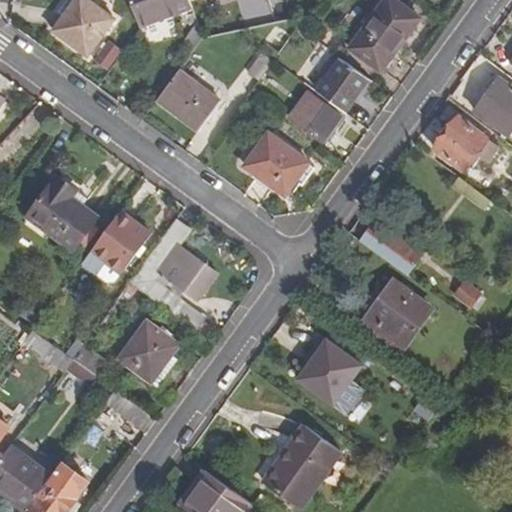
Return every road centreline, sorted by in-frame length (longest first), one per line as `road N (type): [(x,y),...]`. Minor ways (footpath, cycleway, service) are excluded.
road 1 (residential): [(0,47),(294,265)]
road 2 (residential): [(490,0),(294,265)]
road 3 (residential): [(294,265),(113,511)]
